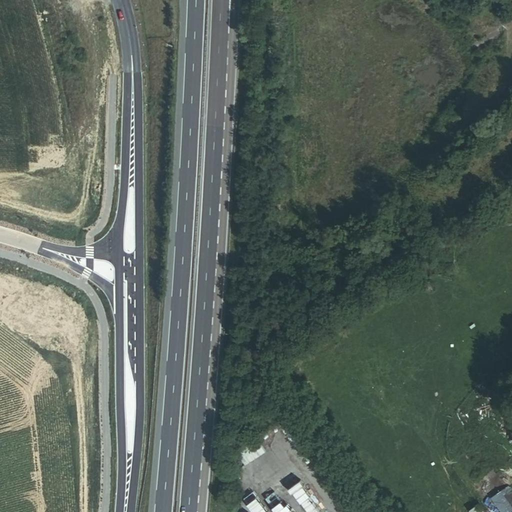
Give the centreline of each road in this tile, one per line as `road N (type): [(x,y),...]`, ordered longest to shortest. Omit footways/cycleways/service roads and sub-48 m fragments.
road 1 (trunk): [(195,0),(162,511)]
road 2 (trunk): [(187,511),(219,161)]
road 3 (tertiary): [(127,487),(139,407),(139,281)]
road 4 (tertiary): [(120,294),(127,487)]
road 5 (tertiary): [(139,281),(133,97)]
road 6 (tertiary): [(133,97),(118,261)]
road 7 (trunk): [(219,161),(235,0)]
road 8 (trunk): [(219,161),(222,0)]
